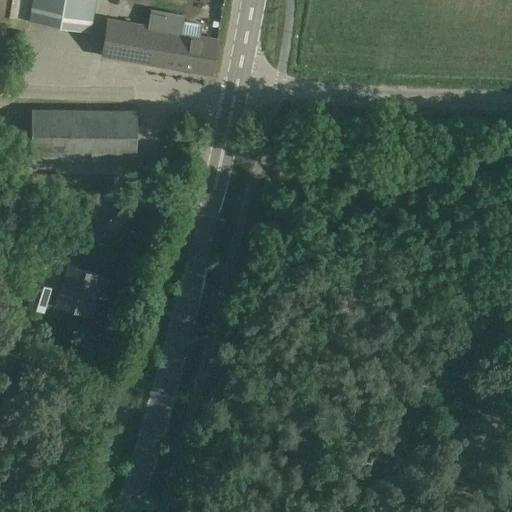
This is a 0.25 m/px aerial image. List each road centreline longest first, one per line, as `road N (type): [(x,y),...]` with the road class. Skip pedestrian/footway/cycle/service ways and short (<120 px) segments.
road 1 (tertiary): [(131,511),(235,96)]
road 2 (unclassified): [(235,96),(511,107)]
road 3 (unclassified): [(213,95),(0,89)]
